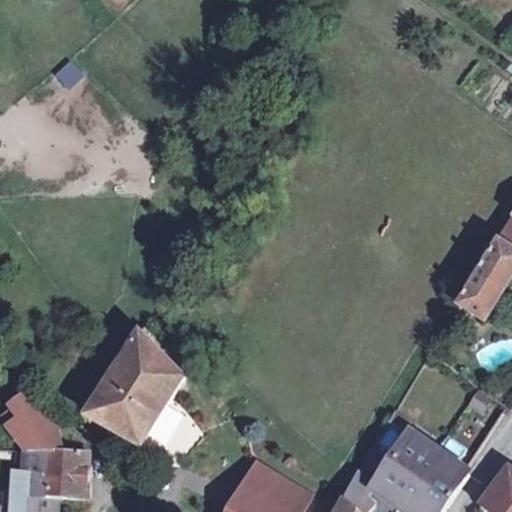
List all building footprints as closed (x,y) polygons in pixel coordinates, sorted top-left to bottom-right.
[(70,61),(53,74),(66,91),(83,77),(70,61)] [(511,222),(501,241),(502,241),(462,304),(487,321),(511,280),(511,222)] [(185,377),(143,332),(91,416),(144,445),(185,377)] [(425,362),(435,369),(440,361),(430,354),(425,362)] [(504,391),(494,383),(488,392),(499,399),(504,391)] [(52,453),(62,453),(53,430),(27,395),(11,405),(14,408),(21,416),(9,426),(29,452),(52,453)] [(2,416),(9,426),(21,416),(14,408),(2,416)] [(358,474),(376,485),(410,435),(389,420),(358,474)] [(444,511),(469,475),(410,435),(376,485),(375,487),(379,490),(412,511),(444,511)] [(51,511),(50,497),(52,453),(29,452),(28,475),(21,474),(16,496),(15,511),(40,511),(51,511)] [(62,453),(52,453),(50,497),(88,500),(89,452),(62,453)] [(256,464),(245,485),(289,511),(305,511),(313,499),(256,464)] [(511,511),(511,471),(510,470),(482,508),(488,511),(511,511)] [(349,492),(361,502),(368,507),(379,490),(375,487),(376,485),(358,474),(349,492)] [(289,511),(245,485),(229,511),(289,511)] [(349,492),(344,501),(356,510),(361,502),(349,492)] [(358,511),(356,510),(344,501),(337,511),(358,511)]
